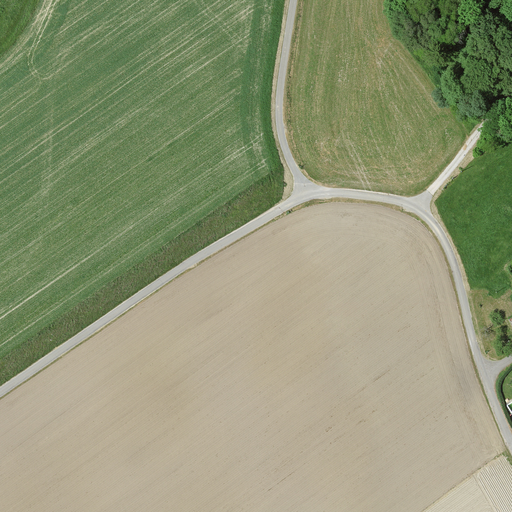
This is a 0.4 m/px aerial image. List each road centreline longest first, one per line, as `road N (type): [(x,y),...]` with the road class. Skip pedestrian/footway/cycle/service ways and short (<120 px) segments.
road 1 (unclassified): [(511,445),(436,227),(396,200),(348,193),(286,206),(0,392)]
road 2 (track): [(511,97),(415,208)]
